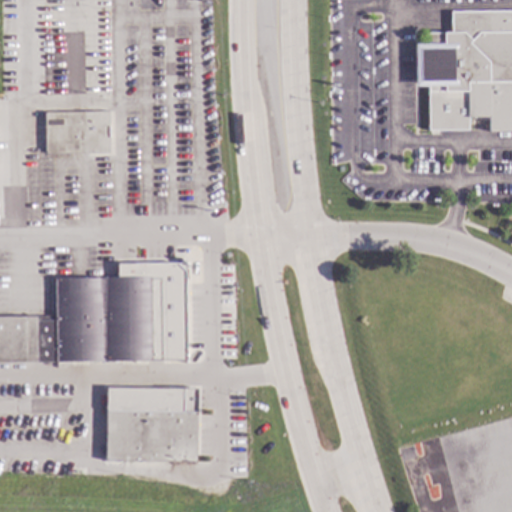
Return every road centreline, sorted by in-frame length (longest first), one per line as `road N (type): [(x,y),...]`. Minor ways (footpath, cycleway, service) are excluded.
road 1 (primary): [(238,0),(266,291),(293,419),(324,511)]
road 2 (primary): [(372,511),(304,241),(286,0)]
road 3 (residential): [(258,241),(426,243),(511,274)]
